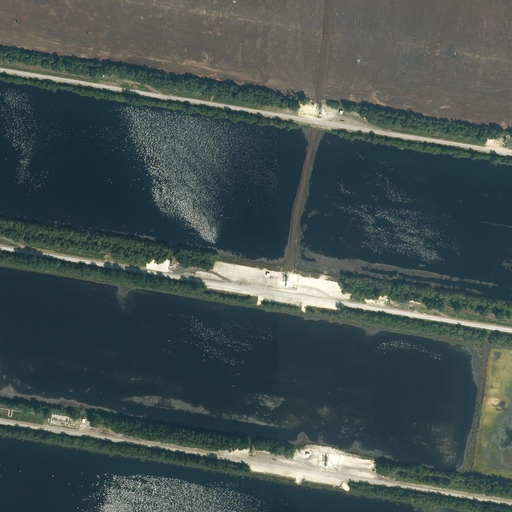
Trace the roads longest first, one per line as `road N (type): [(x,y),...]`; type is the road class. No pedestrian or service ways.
road 1 (track): [(0,244),(511,327)]
road 2 (track): [(511,150),(0,68)]
road 3 (track): [(0,418),(511,500)]
